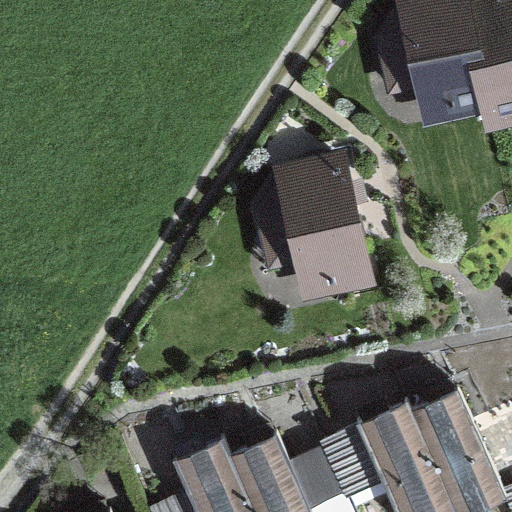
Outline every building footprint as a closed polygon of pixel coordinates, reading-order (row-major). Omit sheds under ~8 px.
[(487,108),(465,3),(463,0),(397,0),(423,122),(487,108)] [(511,0),(480,0),(465,3),(487,108),(492,132),(511,128),(511,0)] [(347,164),(277,179),(302,294),(371,279),(347,164)] [(407,402),(447,494),(452,506),(500,485),(454,381),(407,402)] [(407,511),(447,494),(407,402),(402,391),(350,414),(392,511),(407,511)] [(508,457),(511,456),(511,419),(498,424),(508,457)] [(226,446),(254,511),(309,511),(272,426),(226,446)] [(254,511),(226,446),(218,429),(166,451),(192,511),(254,511)] [(117,511),(113,499),(75,511),(117,511)]
